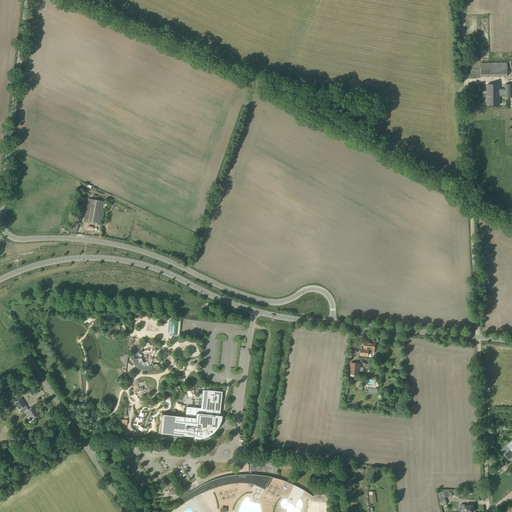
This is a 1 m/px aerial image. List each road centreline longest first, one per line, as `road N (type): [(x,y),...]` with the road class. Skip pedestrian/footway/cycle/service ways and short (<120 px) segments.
road 1 (track): [(471,196),(251,77),(81,0)]
road 2 (unclassified): [(331,323),(330,297),(319,289),(266,301),(139,250),(17,239),(0,223)]
road 3 (track): [(471,196),(487,511)]
road 4 (tertiary): [(255,312),(164,272),(108,258),(47,262),(0,279)]
road 5 (unclassified): [(0,215),(26,0)]
road 6 (tertiary): [(511,340),(331,323)]
road 7 (unclassified): [(231,461),(255,312)]
road 8 (unclassified): [(231,461),(88,452)]
road 9 (unclassified): [(340,511),(329,470),(231,461)]
road 10 (unclassified): [(464,75),(471,196)]
